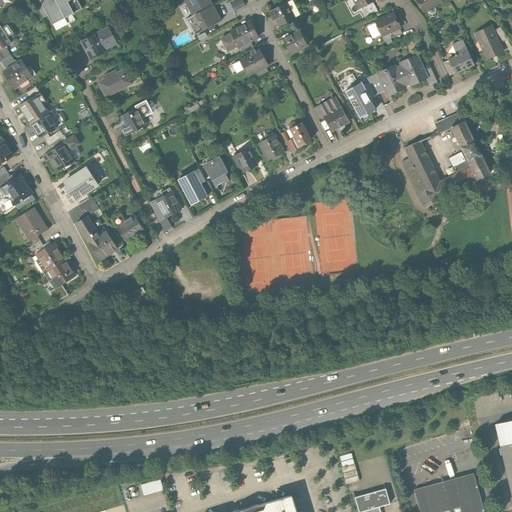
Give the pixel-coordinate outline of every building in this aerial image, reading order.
[(39,0),(42,5),(47,16),(52,25),(65,18),(55,0),(39,0)] [(55,0),(65,18),(82,9),(76,0),(55,0)] [(209,0),(183,0),(192,16),(186,19),(194,35),(221,21),(209,0)] [(241,0),(231,5),(234,11),(245,6),(241,0)] [(352,0),(358,10),(377,0),(376,0),(352,0)] [(415,0),(424,13),(442,2),(440,0),(415,0)] [(231,5),(230,3),(225,5),(230,14),(234,11),(231,5)] [(296,19),(288,3),(269,12),(273,21),(276,19),(279,27),(296,19)] [(42,18),(47,16),(42,5),(37,8),(42,18)] [(394,13),(374,22),(381,37),(399,28),(401,27),(394,13)] [(368,25),(375,40),(381,37),(374,22),(368,25)] [(231,34),(221,40),(227,51),(238,46),(239,48),(257,38),(249,23),(231,32),(231,34)] [(0,51),(5,48),(11,44),(0,26),(0,51)] [(491,26),(475,34),(487,59),(503,51),(491,26)] [(500,27),(495,30),(503,42),(508,39),(500,27)] [(93,35),(80,42),(90,60),(103,54),(102,51),(110,46),(111,47),(116,44),(108,28),(93,35)] [(399,28),(381,37),(384,42),(385,41),(391,39),(401,34),(399,28)] [(299,29),(283,38),(292,55),(308,46),(299,29)] [(457,55),(448,59),(449,60),(455,73),(455,74),(474,65),(462,40),(452,44),(457,55)] [(14,62),(5,48),(0,51),(0,62),(4,69),(14,62)] [(251,55),(232,65),(237,74),(245,70),(248,76),(255,73),(266,67),(267,66),(259,51),(255,53),(254,50),(250,52),(251,55)] [(222,55),(216,53),(213,61),(219,63),(222,55)] [(418,57),(379,75),(385,91),(388,97),(390,96),(426,79),(425,79),(428,78),(424,70),(425,70),(418,57)] [(455,73),(449,60),(443,63),(449,76),(455,73)] [(28,69),(23,61),(4,73),(15,90),(36,76),(31,67),(28,69)] [(268,72),(266,67),(255,73),(257,78),(268,72)] [(437,82),(430,68),(425,70),(424,70),(428,78),(425,79),(426,79),(429,85),(437,82)] [(105,80),(98,83),(105,97),(131,84),(124,70),(116,73),(115,71),(103,77),(105,80)] [(385,91),(379,75),(378,73),(366,79),(369,82),(376,95),(385,91)] [(352,87),(345,91),(360,119),(368,114),(369,116),(375,112),(374,110),(375,110),(371,101),(370,102),(369,99),(366,94),(367,93),(363,85),(361,81),(357,83),(352,86),(352,87)] [(369,82),(363,85),(367,93),(366,94),(369,99),(371,98),(371,99),(376,96),(376,95),(369,82)] [(26,94),(30,99),(39,93),(36,88),(26,94)] [(30,99),(19,106),(31,124),(48,113),(42,104),(45,102),(39,93),(30,99)] [(335,98),(313,109),(318,119),(324,117),(332,131),(338,128),(338,129),(344,126),(343,125),(348,123),(335,98)] [(134,107),(135,109),(137,108),(142,119),(153,113),(149,106),(146,100),(134,107)] [(153,104),(149,106),(153,113),(157,111),(153,104)] [(121,128),(126,136),(146,126),(142,119),(137,108),(135,109),(121,116),(126,125),(121,128)] [(461,111),(435,123),(440,133),(451,127),(465,120),(461,111)] [(57,127),(48,113),(31,124),(40,139),(57,127)] [(451,127),(467,159),(453,166),(456,172),(439,180),(420,140),(405,147),(410,157),(401,162),(423,205),(477,179),(490,173),(465,120),(451,127)] [(302,123),(290,129),(294,138),(290,140),(295,150),(306,145),(305,143),(311,140),(302,123)] [(284,132),(281,134),(290,153),(295,150),(290,140),(289,141),(284,132)] [(62,145),(55,135),(45,141),(51,151),(62,145)] [(274,135),(258,143),(267,161),(283,153),(274,135)] [(74,137),(62,144),(68,152),(79,145),(74,137)] [(215,139),(208,143),(211,149),(218,145),(215,139)] [(0,164),(13,156),(4,142),(0,144),(0,164)] [(47,154),(58,172),(74,162),(68,152),(62,144),(62,145),(51,151),(47,154)] [(248,149),(233,157),(241,174),(257,166),(248,149)] [(204,166),(211,179),(215,187),(228,180),(225,173),(227,171),(220,157),(204,166)] [(204,166),(203,163),(198,166),(206,182),(211,179),(204,166)] [(72,195),(75,200),(98,185),(94,179),(96,178),(97,174),(91,165),(77,174),(78,176),(74,178),(73,177),(64,183),(67,188),(66,189),(70,196),(72,195)] [(199,169),(193,171),(200,184),(205,181),(199,169)] [(193,171),(178,179),(192,205),(207,197),(200,184),(193,171)] [(0,177),(0,183),(2,187),(18,177),(16,174),(11,177),(8,172),(0,177)] [(15,205),(24,200),(24,199),(32,194),(33,194),(21,175),(18,177),(2,187),(0,188),(0,194),(9,209),(15,205)] [(160,191),(153,195),(155,200),(165,219),(166,218),(180,210),(169,189),(160,193),(160,191)] [(15,205),(18,210),(35,199),(32,194),(24,199),(24,200),(15,205)] [(91,198),(78,206),(82,212),(85,210),(89,216),(98,210),(91,198)] [(155,200),(149,204),(165,234),(172,230),(166,218),(165,219),(155,200)] [(300,203),(288,206),(290,212),(301,209),(300,203)] [(27,235),(30,240),(30,241),(38,236),(48,230),(34,208),(16,219),(21,227),(24,225),(29,233),(27,235)] [(117,227),(125,221),(120,213),(118,215),(116,214),(114,216),(114,217),(112,219),(116,227),(117,227)] [(144,232),(134,216),(125,221),(117,227),(127,243),(144,232)] [(86,218),(76,224),(89,244),(99,238),(86,218)] [(106,233),(99,238),(89,244),(88,244),(99,261),(117,249),(106,233)] [(26,243),(30,249),(41,242),(38,236),(30,241),(30,240),(26,243)] [(30,249),(33,254),(36,253),(45,247),(41,242),(30,249)] [(65,259),(55,243),(46,249),(37,255),(40,259),(48,271),(65,259)] [(48,271),(40,259),(35,262),(43,274),(48,271)] [(76,276),(65,259),(48,271),(53,280),(51,281),(56,289),(62,285),(76,276)] [(69,295),(62,285),(56,289),(50,292),(57,303),(69,295)] [(144,301),(149,298),(142,287),(128,296),(134,304),(143,299),(144,301)] [(511,497),(511,420),(495,424),(511,497)] [(339,458),(348,487),(361,483),(353,454),(339,458)] [(484,511),(474,474),(414,491),(419,511),(484,511)] [(157,479),(137,483),(140,494),(160,490),(157,479)] [(385,489),(355,498),(359,511),(380,511),(379,507),(389,504),(385,489)] [(296,511),(292,496),(235,511),(296,511)]
